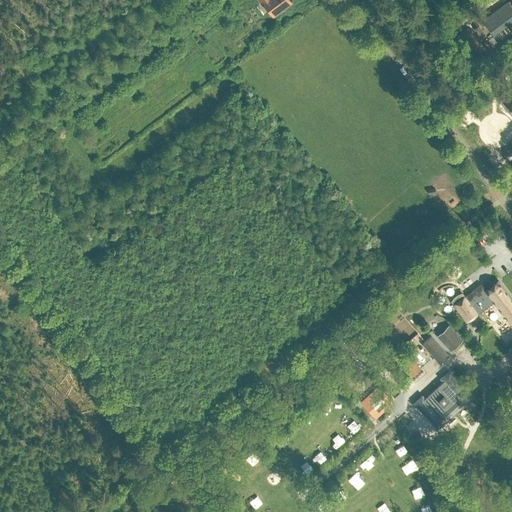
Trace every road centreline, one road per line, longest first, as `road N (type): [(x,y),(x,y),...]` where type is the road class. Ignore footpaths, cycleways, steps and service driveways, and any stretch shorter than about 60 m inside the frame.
road 1 (track): [(448,224),(152,451)]
road 2 (tertiary): [(511,212),(354,0)]
